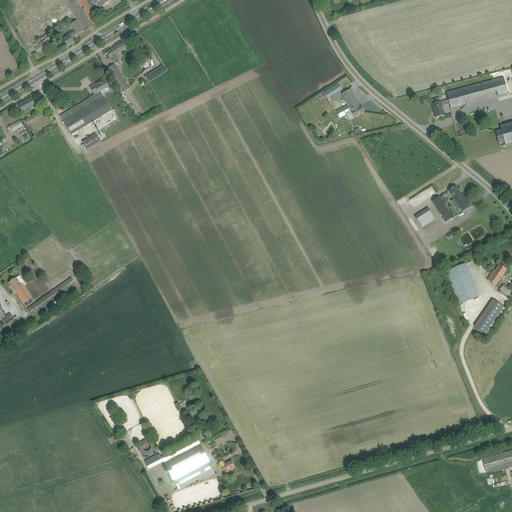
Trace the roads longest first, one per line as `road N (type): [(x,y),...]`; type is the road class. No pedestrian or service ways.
road 1 (track): [(179,326),(433,267),(425,238)]
road 2 (unclassified): [(511,210),(362,80),(315,0)]
road 3 (unclassified): [(264,500),(511,429)]
road 4 (primary): [(0,98),(166,0)]
